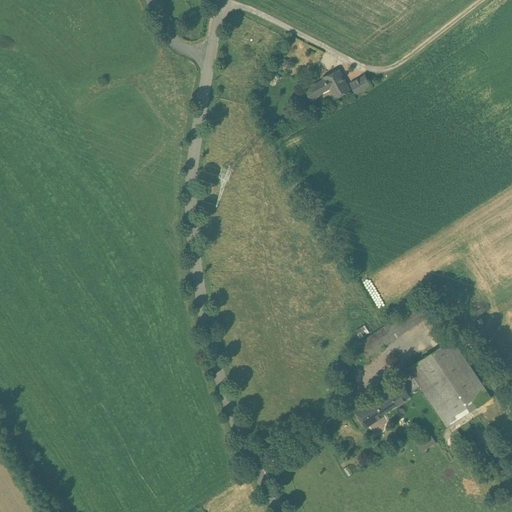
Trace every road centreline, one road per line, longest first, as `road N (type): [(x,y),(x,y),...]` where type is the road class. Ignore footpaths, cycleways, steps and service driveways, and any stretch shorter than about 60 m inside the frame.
road 1 (unclassified): [(280,511),(214,360),(193,267),(190,175),(210,56)]
road 2 (track): [(227,0),(382,69),(482,0)]
